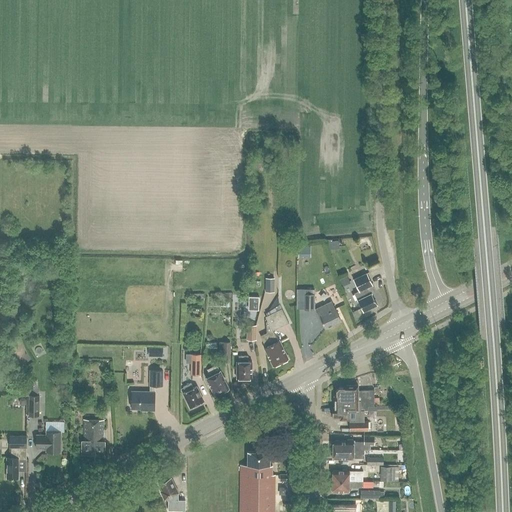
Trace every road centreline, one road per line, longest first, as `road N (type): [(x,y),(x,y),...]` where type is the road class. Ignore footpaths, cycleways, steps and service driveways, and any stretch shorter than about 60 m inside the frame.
road 1 (trunk): [(502,511),(464,0)]
road 2 (unclassified): [(399,322),(377,205),(380,0)]
road 3 (trunk): [(424,0),(423,198),(441,299)]
road 4 (secondary): [(38,511),(302,377)]
road 5 (trunk): [(402,335),(440,511)]
road 6 (residential): [(308,511),(302,377)]
